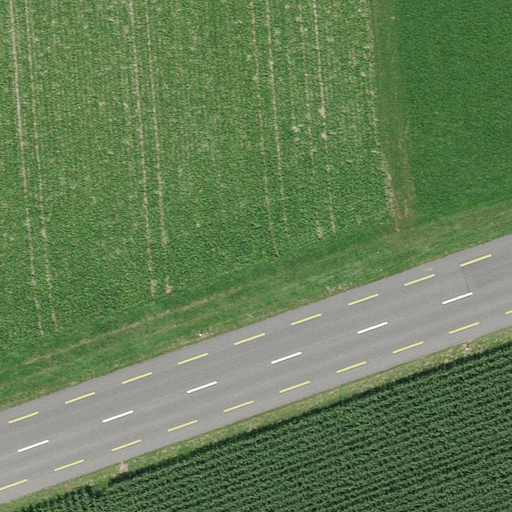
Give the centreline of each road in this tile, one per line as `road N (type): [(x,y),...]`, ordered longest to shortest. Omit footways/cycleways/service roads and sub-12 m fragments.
road 1 (track): [(511,215),(0,393)]
road 2 (primary): [(0,472),(511,294)]
